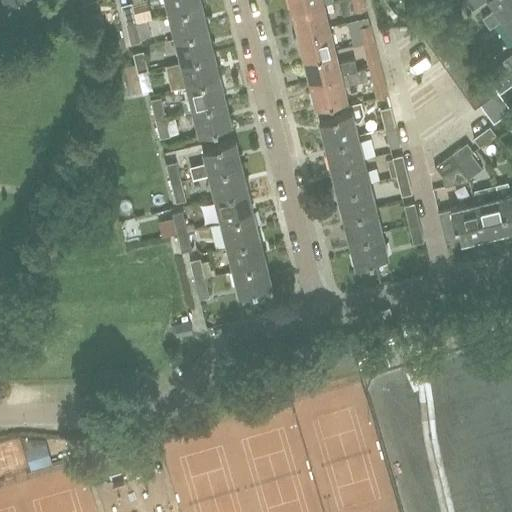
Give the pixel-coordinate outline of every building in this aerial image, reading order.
[(182,6),(200,2),(199,0),(164,0),(168,13),(183,10),(182,6)] [(289,0),(292,9),(324,2),(323,0),(289,0)] [(364,0),(351,0),(354,11),(367,8),(364,0)] [(447,0),(437,7),(445,19),(469,0),(447,0)] [(501,18),(511,10),(511,0),(487,0),(494,8),(481,17),(490,27),(502,19),(501,18)] [(125,24),(136,21),(132,1),(120,4),(125,24)] [(188,30),(206,26),(200,2),(182,6),(183,10),(168,13),(174,38),(189,34),(188,30)] [(298,33),(330,25),(324,2),(292,9),(298,33)] [(444,19),(445,19),(437,7),(436,8),(413,25),(422,37),(445,20),(444,19)] [(511,10),(501,18),(502,19),(511,32),(511,10)] [(362,43),(375,40),(370,23),(369,23),(367,16),(347,21),(353,45),(362,43)] [(430,49),(453,32),(445,20),(422,37),(430,49)] [(141,40),(136,21),(125,24),(130,43),(141,40)] [(304,57),(336,50),(330,25),(298,33),(304,57)] [(194,55),(212,50),(206,26),(188,30),(189,34),(174,38),(180,62),(195,58),(194,55)] [(439,61),(462,44),(453,32),(430,49),(439,61)] [(381,64),(375,40),(362,43),(368,68),(381,64)] [(448,73),(471,57),(462,44),(439,61),(448,73)] [(137,71),(148,69),(143,49),(132,52),(137,71)] [(200,79),(219,74),(212,50),(194,55),(195,58),(180,62),(186,86),(201,82),(200,79)] [(310,81),(357,69),(354,59),(339,63),(336,50),(304,57),(310,81)] [(456,85),(479,68),(471,57),(448,73),(456,85)] [(511,68),(511,67),(505,58),(484,73),(492,83),(511,68)] [(389,94),(381,64),(368,68),(369,73),(374,89),(376,97),(389,94)] [(357,69),(310,81),(316,105),(347,97),(344,85),(368,79),(365,67),(357,69)] [(464,96),(488,80),(479,68),(456,85),(464,96)] [(511,68),(492,83),(497,91),(499,93),(500,93),(511,83),(511,68)] [(137,71),(143,91),(152,89),(152,86),(148,69),(137,71)] [(207,103),(225,99),(219,74),(200,79),(201,82),(186,86),(189,96),(182,98),(185,112),(192,110),(207,106),(207,103)] [(473,109),(480,104),(496,92),(488,80),(464,96),(473,109)] [(505,100),(500,93),(499,93),(497,91),(496,92),(480,104),(487,113),(504,101),(505,100)] [(155,119),(166,116),(161,96),(150,98),(155,119)] [(207,106),(192,110),(199,135),(214,131),(213,128),(231,123),(225,99),(207,103),(207,106)] [(343,138),(358,135),(354,121),(359,120),(362,113),(359,101),(335,107),(336,113),(332,114),(333,117),(319,120),(325,145),(343,140),(343,138)] [(504,101),(487,113),(486,114),(492,123),(511,110),(504,101)] [(391,105),(380,107),(385,128),(386,128),(395,125),(391,105)] [(167,119),(166,116),(155,119),(160,137),(170,134),(167,119)] [(395,125),(386,128),(385,128),(390,146),(400,144),(395,125)] [(479,146),(495,134),(489,126),(473,138),(479,146)] [(348,164),(364,160),(358,135),(343,138),(343,140),(325,145),(331,170),(349,165),(348,164)] [(223,170),(223,168),(241,163),(235,138),(217,143),(217,146),(202,150),(208,174),(223,170)] [(450,153),(469,179),(469,178),(483,168),(471,152),(474,150),(467,141),(450,153)] [(396,175),(396,177),(408,174),(402,153),(391,156),(396,175)] [(450,153),(434,164),(441,174),(442,173),(445,186),(469,179),(450,153)] [(181,179),(180,175),(177,160),(166,162),(171,182),(181,179)] [(354,187),(370,183),(364,160),(348,164),(349,165),(331,170),(337,193),(355,189),(354,187)] [(229,192),(247,187),(241,163),(223,168),(223,170),(208,174),(214,197),(229,193),(229,192)] [(408,174),(396,177),(401,195),(412,192),(408,174)] [(171,182),(175,202),(186,199),(181,179),(171,182)] [(361,211),(376,207),(370,183),(354,187),(355,189),(337,193),(343,217),(361,213),(361,211)] [(235,216),(253,212),(247,187),(229,192),(229,193),(214,197),(220,222),(235,218),(235,216)] [(483,191),(473,193),(475,202),(479,218),(482,217),(482,219),(482,221),(483,224),(484,228),(485,229),(486,235),(510,229),(506,212),(503,212),(499,196),(485,199),(483,191)] [(510,229),(511,228),(511,192),(499,196),(503,212),(506,212),(510,229)] [(409,224),(420,222),(415,201),(404,204),(409,224)] [(475,202),(439,211),(446,241),(461,237),(461,241),(470,238),(472,244),(487,241),(486,235),(485,229),(484,228),(483,224),(482,221),(482,219),(482,217),(479,218),(475,202)] [(366,235),(382,231),(376,207),(361,211),(361,213),(343,217),(349,241),(366,237),(366,235)] [(177,233),(187,230),(182,210),(172,212),(176,231),(177,233)] [(241,239),(259,235),(253,212),(235,216),(235,218),(220,222),(226,246),(241,242),(241,239)] [(420,222),(409,224),(413,243),(424,240),(420,222)] [(187,230),(177,233),(181,251),(192,249),(187,230)] [(366,237),(349,241),(356,266),(374,262),(373,259),(388,255),(382,231),(366,235),(366,237)] [(247,265),(265,260),(259,235),(241,239),(241,242),(226,246),(233,271),(248,268),(247,265)] [(195,280),(205,278),(200,257),(190,259),(195,280)] [(248,268),(233,271),(239,295),(257,290),(256,287),(271,284),(265,260),(247,265),(248,268)] [(205,278),(195,280),(199,298),(210,296),(205,278)] [(36,471),(56,466),(51,444),(31,448),(36,471)]
